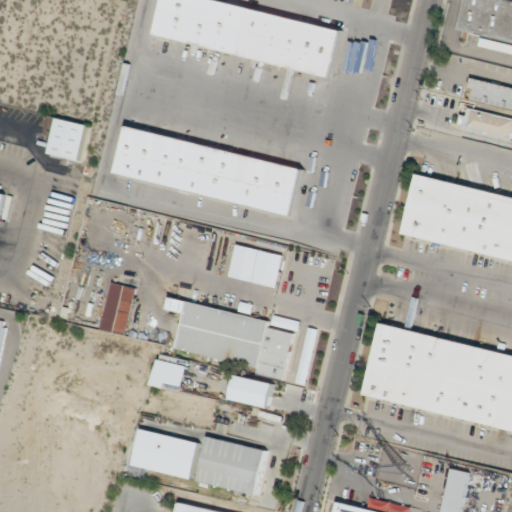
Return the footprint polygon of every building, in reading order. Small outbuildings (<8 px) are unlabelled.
[(344,31),(224,0),(166,0),(158,33),(332,77),(344,31)] [(511,0),(469,0),(463,31),(511,41),(511,0)] [(511,110),(511,87),(472,79),(468,101),(511,110)] [(463,127),(511,137),(511,118),(467,109),(463,127)] [(50,154),(80,160),(87,124),(48,116),(44,135),(53,137),(50,154)] [(305,169),(130,125),(119,172),(293,216),(305,169)] [(511,196),(420,174),(406,233),(511,259),(511,196)] [(285,255),(262,250),(254,282),(278,288),(285,255)] [(137,287),(113,282),(102,330),(126,336),(137,287)] [(271,320),(171,298),(169,309),(186,312),(177,350),(258,368),(257,374),(284,380),(294,333),(269,328),(271,320)] [(384,323),(511,354),(511,429),(366,394),(384,323)] [(275,383),(238,375),(232,398),(269,407),(275,383)] [(202,442),(145,428),(136,464),(193,478),(202,442)] [(268,450),(210,436),(199,480),(257,495),(268,450)] [(462,511),(472,473),(455,468),(443,511),(462,511)] [(338,511),(411,511),(413,507),(372,498),(370,509),(340,502),(338,511)] [(225,511),(180,503),(178,511),(225,511)]
